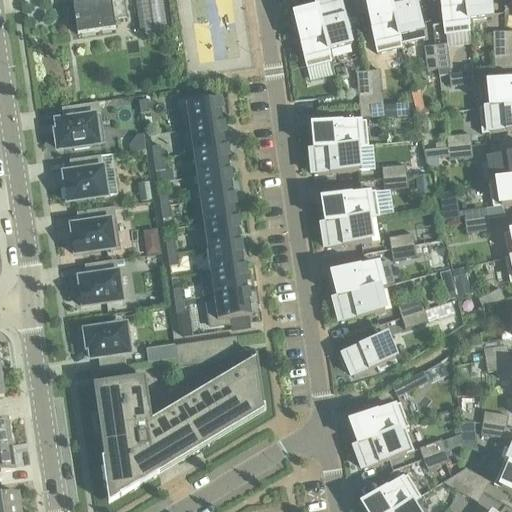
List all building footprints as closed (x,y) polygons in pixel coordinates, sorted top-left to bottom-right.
[(114,21),(126,19),(123,0),(119,0),(110,1),(72,6),(76,37),(115,31),(114,21)] [(135,0),(140,34),(165,30),(161,0),(135,0)] [(379,0),(365,3),(376,55),(401,50),(400,46),(389,0),(379,0)] [(415,0),(389,0),(400,46),(425,40),(415,0)] [(439,0),(444,37),(469,33),(468,21),(467,21),(464,0),(439,0)] [(489,0),(464,0),(467,21),(468,21),(492,18),(489,0)] [(340,2),(315,9),(316,12),(317,12),(328,52),(352,46),(340,2)] [(316,12),(293,18),(307,70),(331,63),(328,52),(317,12),(316,12)] [(505,57),(505,33),(493,34),(494,57),(505,57)] [(446,45),(435,47),(438,71),(450,69),(446,45)] [(438,71),(435,47),(423,49),(426,72),(438,71)] [(511,56),(505,57),(494,57),(494,70),(511,69),(511,56)] [(379,71),(367,73),(370,96),(382,95),(379,71)] [(367,73),(356,74),(358,97),(370,96),(367,73)] [(471,74),(448,77),(449,89),(473,86),(471,74)] [(511,81),(488,84),(490,109),(491,109),(511,107),(511,81)] [(406,88),(398,92),(402,99),(409,95),(406,88)] [(216,95),(197,98),(197,100),(198,105),(217,102),(216,95)] [(382,95),(370,96),(358,97),(359,109),(383,107),(382,95)] [(197,100),(178,103),(182,132),(223,126),(219,102),(217,102),(198,105),(197,100)] [(140,115),(146,114),(149,114),(147,101),(139,102),(140,115)] [(394,120),(414,118),(411,104),(393,106),(394,120)] [(88,149),(88,146),(98,145),(103,144),(98,105),(62,110),(63,122),(56,124),(58,134),(55,134),(58,151),(73,149),(73,151),(88,149)] [(383,107),(359,109),(360,121),(384,119),(383,107)] [(490,109),(478,110),(481,135),(511,132),(511,107),(491,109),(490,109)] [(366,122),(313,127),(315,151),(315,152),(350,148),(356,148),(356,149),(368,148),(366,122)] [(223,126),(182,132),(185,157),(193,156),(193,155),(227,150),(223,126)] [(137,137),(129,147),(130,153),(145,150),(143,136),(137,137)] [(469,136),(446,139),(447,151),(471,148),(469,136)] [(151,148),(153,161),(162,159),(160,147),(151,148)] [(315,151),(311,152),(313,177),(358,173),(356,149),(356,148),(350,148),(315,152),(315,151)] [(471,148),(447,151),(448,162),(472,160),(471,148)] [(227,150),(193,155),(193,156),(196,178),(196,179),(230,174),(227,150)] [(511,155),(489,159),(493,183),(493,184),(511,180),(511,155)] [(66,186),(63,186),(66,203),(105,197),(115,196),(109,156),(99,158),(69,162),(71,175),(64,176),(66,186)] [(162,159),(153,161),(155,173),(156,182),(174,179),(172,170),(164,172),(162,159)] [(405,167),(381,170),(382,181),(406,179),(405,167)] [(196,178),(189,179),(192,203),(234,197),(230,174),(196,179),(196,178)] [(406,179),(382,181),(384,193),(408,191),(406,179)] [(493,183),(489,183),(492,208),(493,209),(502,208),(511,206),(511,180),(493,184),(493,183)] [(148,183),(138,184),(140,202),(151,201),(148,183)] [(375,192),(323,201),(326,225),(326,226),(367,219),(367,220),(379,218),(375,192)] [(158,196),(160,208),(169,207),(167,194),(158,196)] [(234,197),(192,203),(196,227),(237,221),(234,197)] [(171,219),(169,207),(160,208),(162,221),(171,219)] [(486,209),(463,212),(464,224),(488,221),(504,219),(502,208),(493,209),(492,208),(486,209)] [(73,238),(71,239),(73,255),(119,249),(113,209),(76,214),(78,227),(72,228),(73,238)] [(326,225),(322,225),(326,251),(371,244),(367,220),(367,219),(326,226),(326,225)] [(237,221),(196,227),(199,252),(207,250),(240,245),(237,221)] [(488,221),(464,224),(466,236),(490,232),(488,221)] [(511,233),(503,235),(508,259),(511,258),(511,233)] [(412,236),(388,240),(390,251),(414,247),(412,236)] [(165,243),(167,256),(176,254),(174,242),(165,243)] [(240,245),(207,250),(210,272),(210,274),(244,269),(240,245)] [(150,247),(146,252),(147,256),(159,254),(158,246),(150,247)] [(414,247),(390,251),(392,263),(416,258),(414,247)] [(178,267),(176,254),(167,256),(169,268),(178,267)] [(81,293),(78,293),(81,310),(122,303),(116,264),(85,269),(86,281),(79,282),(81,293)] [(376,264),(332,275),(338,299),(338,300),(378,289),(379,290),(382,289),(382,287),(393,284),(388,264),(377,267),(376,264)] [(210,272),(203,274),(206,299),(247,293),(244,269),(210,274),(210,272)] [(464,269),(451,272),(457,298),(470,295),(464,269)] [(172,291),(174,303),(183,302),(181,289),(172,291)] [(338,299),(334,300),(340,325),(384,314),(379,290),(378,289),(338,300),(338,299)] [(478,300),(483,311),(505,301),(499,290),(478,300)] [(247,293),(206,299),(211,328),(230,325),(229,320),(251,317),(247,293)] [(420,301),(397,309),(401,320),(424,312),(420,301)] [(185,314),(183,302),(174,303),(176,316),(185,314)] [(424,312),(401,320),(405,331),(427,324),(453,315),(450,304),(424,312)] [(105,329),(83,332),(85,349),(88,349),(89,359),(96,358),(98,371),(126,366),(124,355),(130,354),(126,326),(115,328),(113,317),(103,319),(105,329)] [(237,338),(175,347),(178,370),(240,361),(237,338)] [(386,338),(343,355),(353,379),(377,369),(378,374),(397,366),(386,338)] [(174,347),(146,351),(148,365),(176,361),(174,347)] [(483,351),(485,362),(507,359),(505,348),(483,351)] [(507,359),(485,362),(486,374),(509,371),(507,359)] [(145,379),(92,386),(110,504),(265,412),(258,366),(153,430),(145,379)] [(423,373),(392,389),(397,399),(428,383),(423,373)] [(458,386),(458,396),(468,396),(468,386),(458,386)] [(400,405),(350,423),(358,446),(359,447),(404,430),(405,431),(409,429),(400,405)] [(484,414),(482,425),(506,429),(508,417),(484,414)] [(0,447),(11,446),(7,422),(0,422),(0,447)] [(506,429),(482,425),(480,437),(504,440),(506,429)] [(358,446),(354,447),(363,472),(413,453),(405,431),(404,430),(359,447),(358,446)] [(441,441),(419,450),(423,461),(445,452),(462,446),(461,444),(460,435),(442,442),(441,441)] [(0,473),(15,471),(11,446),(0,447),(0,473)] [(445,452),(423,461),(427,472),(449,463),(445,452)] [(503,463),(493,486),(511,494),(511,467),(507,465),(507,464),(503,463)] [(466,470),(454,477),(442,484),(457,493),(463,482),(469,472),(466,470)] [(490,484),(469,472),(463,482),(484,494),(490,484)] [(407,477),(362,505),(366,511),(398,511),(410,505),(411,505),(420,499),(407,477)] [(478,505),(484,494),(463,482),(457,493),(478,505)] [(0,511),(20,511),(18,496),(0,498),(0,511)]
